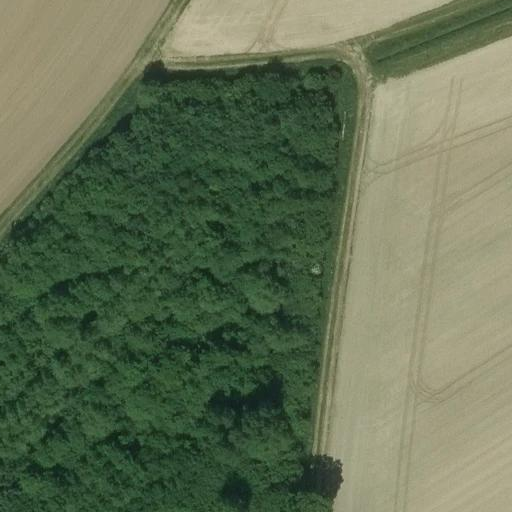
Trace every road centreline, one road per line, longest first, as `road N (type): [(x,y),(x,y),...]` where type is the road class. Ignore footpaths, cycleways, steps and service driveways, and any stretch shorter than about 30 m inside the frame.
road 1 (track): [(308,511),(361,81),(335,56),(140,70)]
road 2 (track): [(0,235),(140,70),(182,0)]
